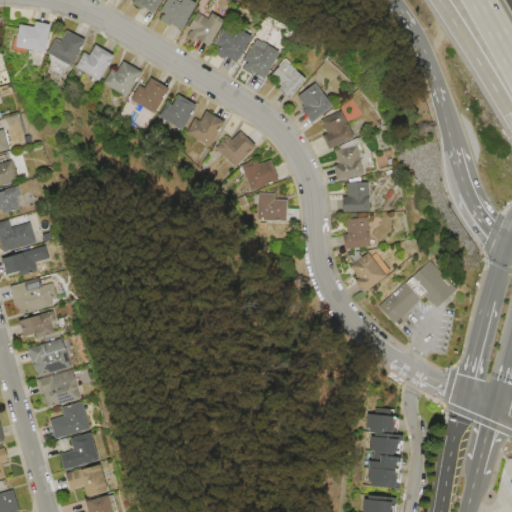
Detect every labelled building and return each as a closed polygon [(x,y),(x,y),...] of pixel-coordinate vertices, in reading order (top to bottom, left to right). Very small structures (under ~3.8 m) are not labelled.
[(129,0),(128,3),(153,14),(159,0),(129,0)] [(172,0),(164,12),(154,5),(151,9),(142,2),(143,0),(172,0)] [(165,0),(156,18),(179,31),(193,4),(185,0),(165,0)] [(206,0),(210,3),(192,29),(181,21),(178,25),(170,19),(175,11),(171,9),(176,0),(191,0),(193,1),(193,0),(206,0)] [(238,20),(218,47),(208,40),(206,42),(196,35),(200,29),(197,27),(209,10),(220,18),(225,11),(238,20)] [(59,24),(53,52),(23,45),(27,24),(43,27),(44,21),(59,24)] [(264,38),(248,63),(236,55),(233,59),(220,51),(235,27),(249,36),(252,31),(264,38)] [(78,66),(55,53),(63,38),(68,41),(74,29),(93,39),(78,66)] [(104,81),(81,66),(91,51),(95,54),(103,43),(121,55),(104,81)] [(293,51),(276,78),(272,75),(271,77),(263,72),(261,75),(251,69),(256,63),(251,60),(262,43),(274,50),(279,43),(293,51)] [(319,78),(299,100),(288,89),(291,86),(279,75),(282,72),(282,73),(298,57),(302,62),(301,63),(307,69),(308,68),(319,78)] [(270,74),(280,82),(275,88),(288,98),(304,77),(281,59),(270,74)] [(131,97),(107,82),(116,67),(122,71),(129,60),(147,72),(131,97)] [(144,84),(148,87),(156,77),(173,89),(167,96),(170,98),(156,116),(133,99),(144,84)] [(295,96),(303,106),(299,109),(310,122),(331,105),(313,82),(295,96)] [(323,121),(314,108),(316,107),(308,96),(327,82),(336,93),(338,92),(347,104),(323,121)] [(203,107),(184,133),(161,116),(172,101),(177,105),(185,94),(203,107)] [(225,131),(212,149),(189,132),(200,118),(204,121),(209,114),(212,110),(227,121),(222,129),(225,131)] [(320,135),(326,149),(352,138),(340,110),(319,119),(324,133),(320,135)] [(367,137),(340,149),(334,135),(338,133),(332,119),(352,110),(359,124),(361,123),(367,137)] [(0,129),(13,126),(19,148),(0,153),(0,129)] [(260,147),(239,166),(221,147),(232,136),(237,140),(245,131),(260,147)] [(376,173),(345,180),(342,166),(347,165),(344,150),(370,145),(376,173)] [(261,159),(263,164),(275,160),(280,175),(272,178),(274,184),(254,191),(245,165),(261,159)] [(0,165),(21,160),(27,180),(0,187),(0,165)] [(382,210),(349,212),(348,197),(355,197),(355,183),(378,182),(379,195),(382,195),(382,210)] [(0,193),(28,186),(30,196),(25,197),(28,209),(10,213),(9,209),(0,210),(0,193)] [(284,220),(285,199),(273,199),(273,193),(256,192),(256,220),(284,220)] [(379,246),(349,247),(348,233),(358,233),(358,231),(352,231),(352,218),(378,218),(379,246)] [(40,221),(45,241),(10,251),(6,236),(4,237),(1,224),(18,219),(20,227),(40,221)] [(9,259),(58,245),(61,257),(45,261),(48,270),(29,275),(27,270),(13,274),(9,259)] [(393,275),(367,293),(359,281),(363,278),(354,266),(374,251),(377,255),(382,251),(394,268),(390,271),(393,275)] [(428,260),(455,289),(434,308),(422,295),(392,323),(376,305),(403,281),(403,282),(428,260)] [(18,286),(51,276),(53,285),(64,282),(69,297),(64,299),(66,304),(27,315),(24,307),(22,308),(20,300),(22,300),(18,286)] [(28,321),(65,310),(69,322),(63,323),(66,333),(47,339),(45,333),(33,336),(32,331),(30,331),(28,321)] [(84,367),(47,377),(46,372),(45,373),(42,363),(40,364),(37,349),(76,338),(84,367)] [(45,380),(85,370),(91,392),(92,391),(94,400),(65,407),(64,406),(56,408),(53,394),(49,395),(45,380)] [(104,429),(64,439),(59,421),(75,417),(72,408),(97,401),(104,429)] [(401,416),(399,431),(369,428),(370,412),(401,416)] [(0,443),(0,422),(3,422),(8,442),(0,443)] [(81,438),(105,432),(112,461),(74,471),(70,455),(85,451),(81,438)] [(68,437),(71,450),(58,453),(61,468),(95,461),(89,433),(68,437)] [(373,437),(406,439),(405,453),(372,450),(373,437)] [(7,463),(10,479),(0,481),(0,450),(3,450),(4,453),(11,451),(13,462),(7,463)] [(400,469),(374,467),(371,467),(372,460),(385,461),(385,456),(405,457),(404,463),(400,463),(400,469)] [(114,464),(121,491),(98,497),(95,486),(85,489),(85,492),(81,493),(76,474),(114,464)] [(374,467),(400,469),(403,470),(401,489),(372,486),(374,467)] [(0,511),(0,495),(20,490),(26,511),(22,511),(0,511)] [(110,511),(106,495),(83,500),(85,511),(110,511)] [(122,496),(126,511),(101,511),(99,502),(122,496)] [(366,511),(367,498),(397,501),(396,511),(366,511)]
